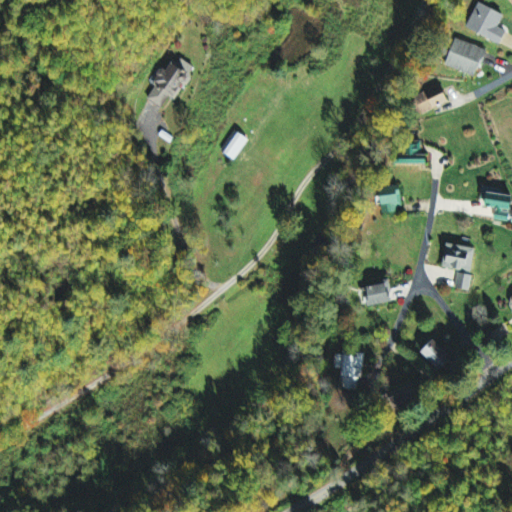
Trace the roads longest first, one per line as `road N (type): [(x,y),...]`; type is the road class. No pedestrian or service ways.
road 1 (residential): [(353,0),(263,252),(192,312),(0,435)]
road 2 (residential): [(271,511),(511,327)]
road 3 (residential): [(496,335),(442,238),(440,150)]
